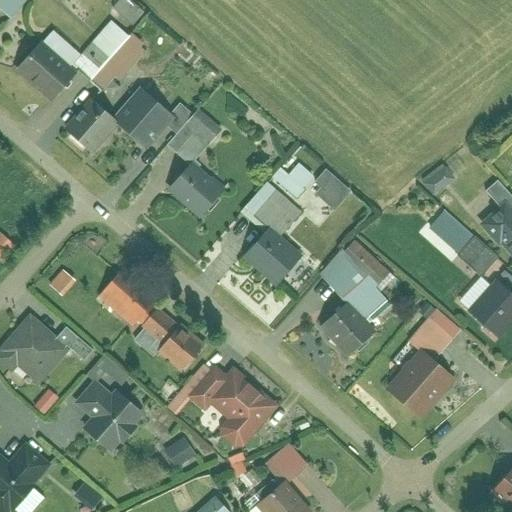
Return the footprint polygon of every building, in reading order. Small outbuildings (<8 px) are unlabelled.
[(0,0),(0,10),(4,14),(17,0),(0,0)] [(23,73),(54,103),(83,73),(102,91),(139,51),(111,25),(79,59),(56,37),(23,73)] [(148,97),(125,124),(152,147),(176,120),(148,97)] [(122,127),(93,102),(67,132),(96,157),(122,127)] [(220,143),(188,116),(164,144),(190,167),(165,195),(202,227),(230,195),(199,168),(220,143)] [(297,215),(270,190),(248,214),(268,233),(241,262),(277,294),(307,262),(278,236),(297,215)] [(511,218),(505,211),(482,231),(511,263),(511,218)] [(390,266),(361,240),(323,282),(351,307),(334,326),(369,358),(386,339),(374,329),(397,303),(374,283),(390,266)] [(0,241),(0,263),(1,264),(12,250),(0,241)] [(121,282),(102,303),(183,375),(202,354),(121,282)] [(469,321),(498,347),(511,331),(511,302),(498,289),(469,321)] [(426,359),(392,396),(420,421),(456,382),(437,365),(459,342),(434,318),(410,344),(426,359)] [(31,319),(0,355),(0,361),(37,393),(68,357),(82,369),(96,354),(68,330),(58,343),(31,319)] [(227,435),(243,449),(274,411),(232,376),(227,382),(217,374),(201,393),(237,423),(227,435)] [(135,416),(95,387),(82,404),(107,422),(91,446),(106,457),(135,416)] [(186,440),(166,454),(180,474),(200,460),(186,440)] [(0,511),(11,511),(50,467),(29,448),(14,465),(8,460),(0,468),(0,511)] [(511,474),(498,490),(511,501),(511,474)] [(259,504),(266,511),(323,511),(290,476),(259,504)] [(208,480),(193,488),(203,505),(217,497),(208,480)]
